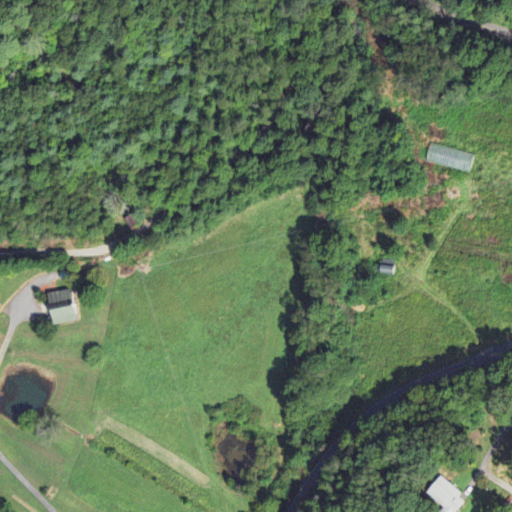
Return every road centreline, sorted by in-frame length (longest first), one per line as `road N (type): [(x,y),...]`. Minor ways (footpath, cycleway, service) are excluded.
road 1 (residential): [(304,0),(288,72),(228,177),(134,258),(0,262)]
road 2 (residential): [(511,334),(387,399),(297,511)]
